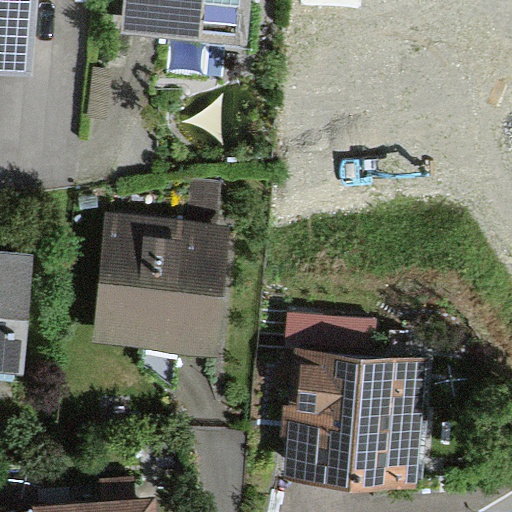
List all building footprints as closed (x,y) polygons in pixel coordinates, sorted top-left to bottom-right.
[(0,0),(0,58),(17,60),(22,0),(0,0)] [(127,0),(127,8),(244,13),(244,0),(127,0)] [(511,344),(511,245),(468,171),(419,199),(506,348),(511,344)] [(215,238),(114,229),(105,328),(205,338),(215,238)] [(0,356),(13,358),(21,258),(0,256),(0,356)] [(381,341),(384,317),(336,311),(333,335),(381,341)] [(290,337),(282,460),(396,468),(404,345),(290,337)] [(0,511),(142,511),(138,474),(0,492),(0,511)]
